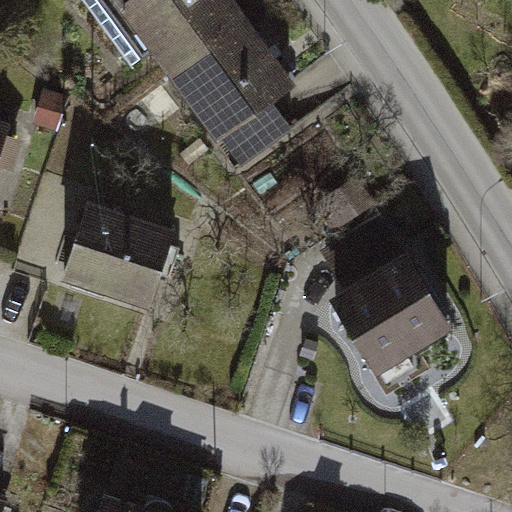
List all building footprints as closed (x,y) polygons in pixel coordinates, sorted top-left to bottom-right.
[(267,4),(263,0),(106,0),(159,65),(184,45),(262,142),(333,85),(288,30),(267,4)] [(30,131),(0,119),(0,200),(4,202),(30,131)] [(194,232),(115,204),(89,277),(168,304),(194,232)] [(436,250),(360,294),(411,382),(487,339),(436,250)] [(0,451),(0,511),(32,511),(14,507),(28,459),(0,451)] [(165,511),(130,501),(126,511),(165,511)]
